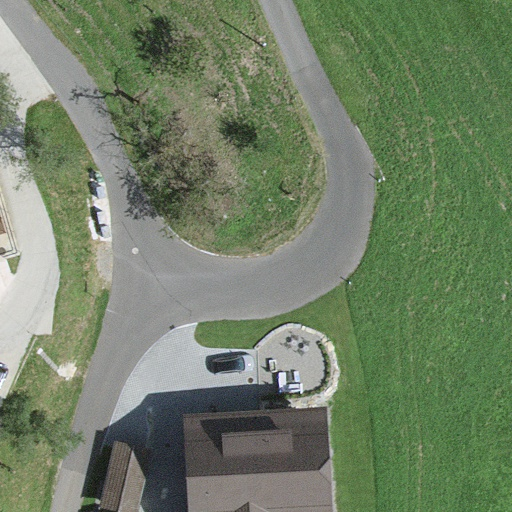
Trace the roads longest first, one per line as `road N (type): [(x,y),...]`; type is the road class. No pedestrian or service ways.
road 1 (unclassified): [(159,281),(277,280),(321,256),(342,221),(349,195),(342,150),(276,0)]
road 2 (unclassified): [(11,0),(77,95),(159,281)]
road 3 (unclassified): [(159,281),(103,383),(66,511)]
